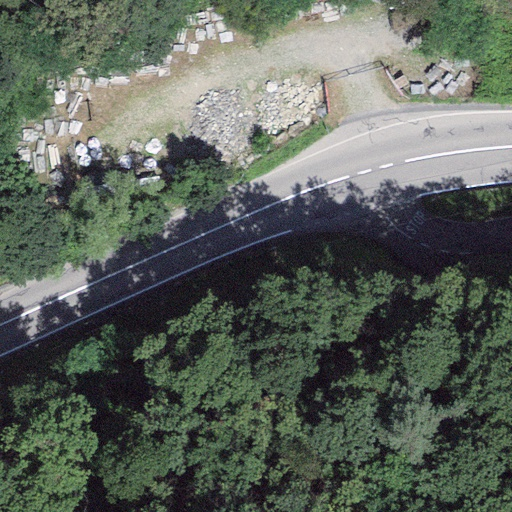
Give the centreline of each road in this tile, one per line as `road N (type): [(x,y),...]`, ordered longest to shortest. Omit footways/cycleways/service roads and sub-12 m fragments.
road 1 (tertiary): [(381,164),(289,196),(0,326)]
road 2 (track): [(204,72),(265,60),(330,29),(355,73),(381,164)]
road 3 (unclassified): [(381,164),(380,205),(398,234),(423,249),(511,251)]
road 4 (tertiary): [(511,148),(381,164)]
